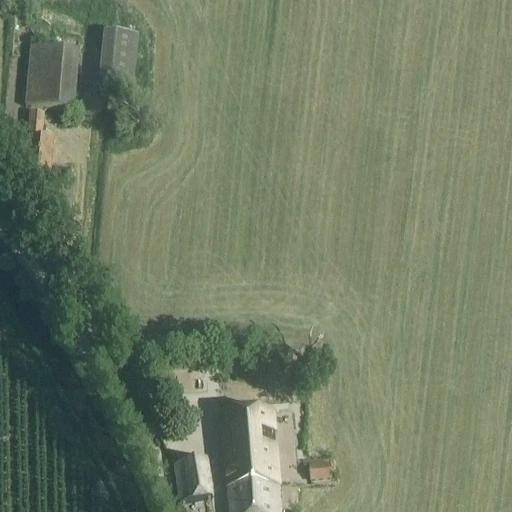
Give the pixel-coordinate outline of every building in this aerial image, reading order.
[(131,98),(138,38),(105,35),(99,94),(131,98)] [(31,51),(25,109),(72,114),(78,55),(31,51)] [(50,175),(52,156),(53,144),(42,143),(44,115),(31,114),(28,142),(28,141),(25,173),(50,175)] [(230,511),(277,511),(271,413),(242,415),(222,417),(230,511)] [(174,468),(180,505),(212,500),(206,463),(174,468)] [(311,483),(331,481),(329,466),(310,467),(311,483)]
